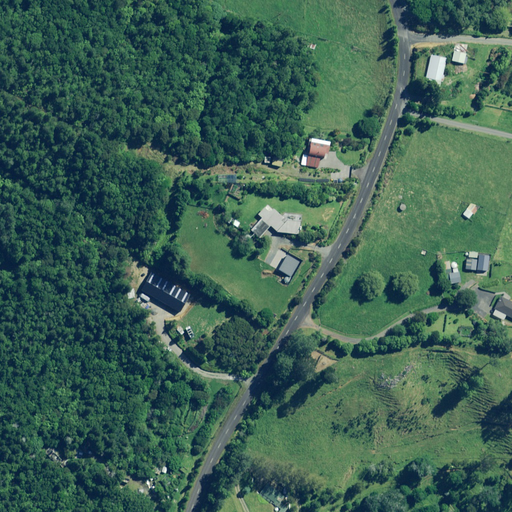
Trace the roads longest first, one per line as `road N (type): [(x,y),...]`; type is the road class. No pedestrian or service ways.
road 1 (unclassified): [(401,0),(413,69),(374,178),(198,472),(184,511)]
road 2 (unknown): [(291,316),(340,338),(383,338),(412,316),(478,307),(477,278)]
